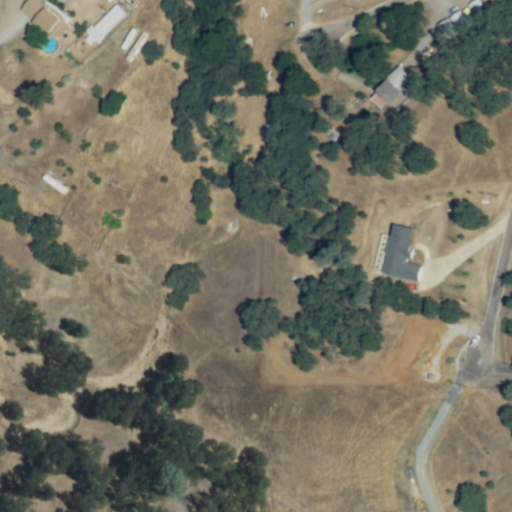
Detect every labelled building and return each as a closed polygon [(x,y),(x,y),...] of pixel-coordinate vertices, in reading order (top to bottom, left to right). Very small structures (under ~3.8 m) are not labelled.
[(30,0),(36,0),(68,27),(57,39),(47,31),(43,35),(33,26),(37,21),(23,8),(30,0)] [(98,44),(128,15),(118,4),(87,33),(98,44)] [(467,25),(459,31),(450,19),(458,13),(467,25)] [(399,88),(402,91),(392,105),(377,95),(396,68),(407,76),(399,88)] [(378,271),(385,235),(395,237),(397,227),(414,231),(407,265),(421,268),(418,280),(378,271)]
